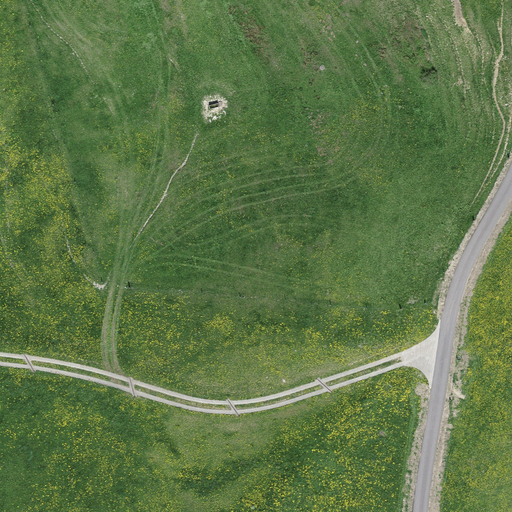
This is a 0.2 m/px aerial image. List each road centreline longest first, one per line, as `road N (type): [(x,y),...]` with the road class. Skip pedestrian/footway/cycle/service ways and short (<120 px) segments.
road 1 (track): [(0,358),(223,406),(288,395),(444,344)]
road 2 (unclassified): [(511,179),(458,280),(419,511)]
